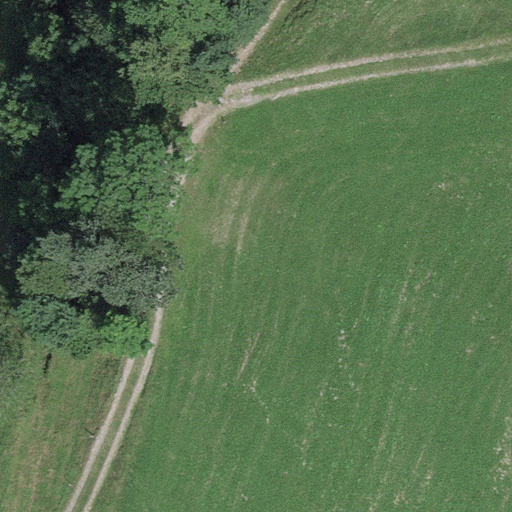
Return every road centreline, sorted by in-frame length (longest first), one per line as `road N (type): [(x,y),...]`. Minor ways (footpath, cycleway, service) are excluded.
road 1 (track): [(77,511),(140,351),(165,200),(191,112),(227,89),(317,65),(511,50)]
road 2 (track): [(191,112),(259,0)]
